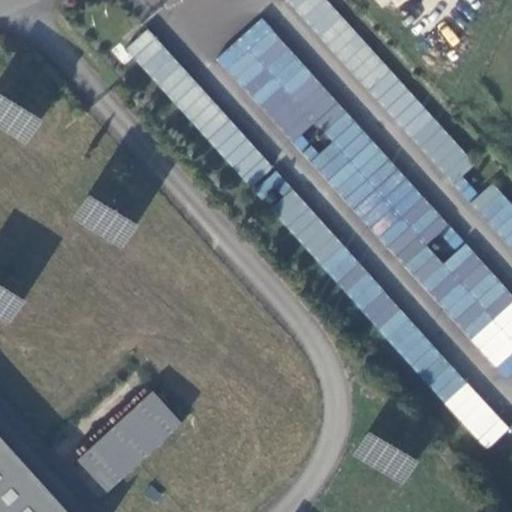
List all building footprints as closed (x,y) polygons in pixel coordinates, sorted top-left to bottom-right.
[(290,0),(288,2),(428,151),(446,134),(320,0),(290,0)] [(503,374),(511,365),(511,294),(464,242),(442,262),(425,243),(448,223),(260,18),(215,59),(503,374)] [(125,50),(196,126),(218,106),(147,29),(125,50)] [(511,248),(511,204),(505,197),(490,211),(482,202),(476,208),(511,248)] [(0,317),(8,322),(22,299),(0,285),(0,317)] [(485,449),(507,430),(434,345),(411,365),(485,449)] [(152,390),(75,460),(106,493),(183,424),(152,390)] [(0,437),(67,511),(87,511),(0,415),(0,437)] [(0,511),(67,511),(0,437),(0,511)]
